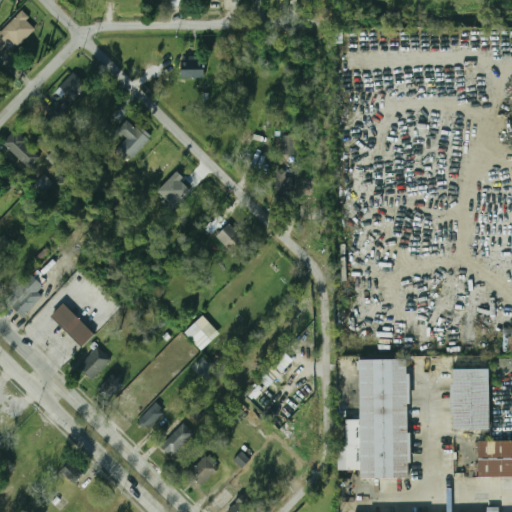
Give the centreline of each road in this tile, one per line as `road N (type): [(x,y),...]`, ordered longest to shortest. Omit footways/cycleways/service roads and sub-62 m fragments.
road 1 (residential): [(330,419),(329,298),(318,266),(48,0)]
road 2 (secondary): [(191,511),(0,322)]
road 3 (residential): [(84,36),(124,26),(321,24)]
road 4 (secondary): [(0,358),(150,511)]
